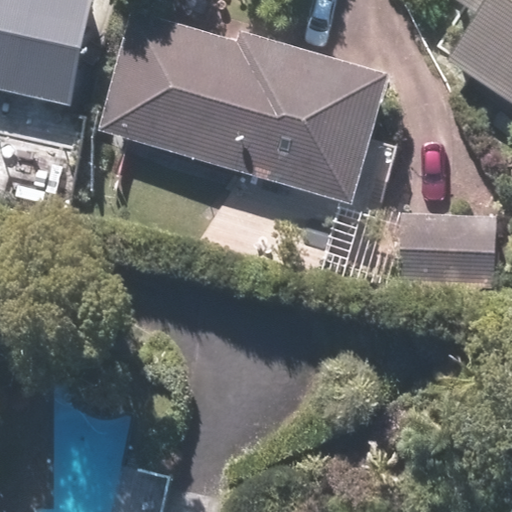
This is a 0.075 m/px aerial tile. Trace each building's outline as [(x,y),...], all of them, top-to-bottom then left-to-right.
[(0,0),(0,93),(71,110),(95,0),(0,0)] [(480,16),(448,61),(511,106),(511,0),(470,0),(466,6),(480,16)] [(241,51),(131,17),(96,129),(352,207),(391,82),(245,37),(241,51)] [(497,221),(396,214),(391,280),(493,287),(497,221)] [(160,511),(167,480),(119,470),(110,511),(160,511)]
